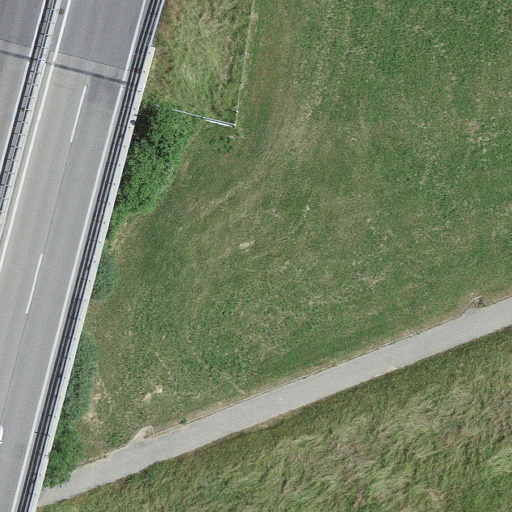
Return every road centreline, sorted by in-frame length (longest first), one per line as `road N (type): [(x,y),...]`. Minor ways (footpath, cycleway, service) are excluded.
road 1 (track): [(511,306),(70,480),(0,483)]
road 2 (motorway): [(0,434),(112,0)]
